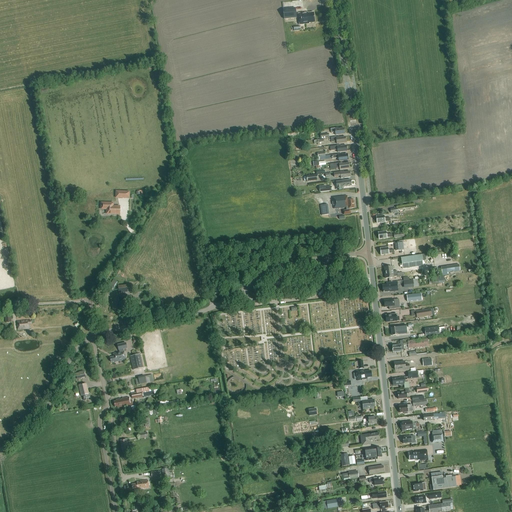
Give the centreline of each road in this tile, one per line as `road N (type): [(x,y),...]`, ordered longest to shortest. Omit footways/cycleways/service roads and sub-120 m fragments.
road 1 (unclassified): [(0,451),(47,406),(74,351),(90,337),(197,313),(293,261),(369,252)]
road 2 (secondary): [(399,511),(369,252)]
road 3 (secondary): [(369,252),(332,0)]
road 4 (track): [(90,337),(94,302),(178,168)]
road 5 (track): [(90,337),(107,399),(100,423),(115,511)]
road 6 (track): [(511,341),(381,361)]
